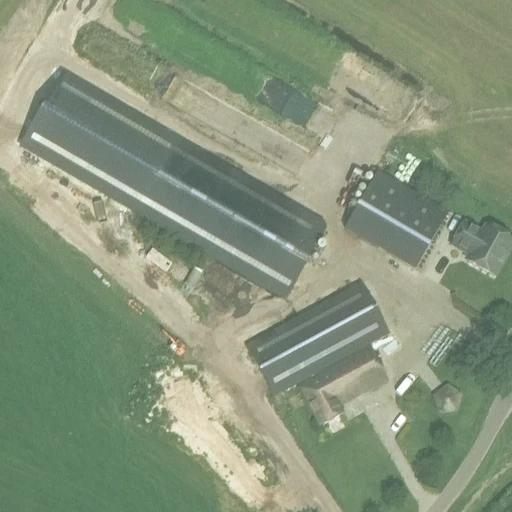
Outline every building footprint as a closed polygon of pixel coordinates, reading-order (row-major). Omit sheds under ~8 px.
[(24,146),(287,299),(329,226),(66,74),(24,146)] [(416,270),(448,213),(378,173),(345,230),(416,270)] [(484,233),(466,223),(453,247),(470,257),(468,262),(494,277),(511,245),(511,240),(487,227),(484,233)] [(391,336),(360,286),(281,326),(274,312),(242,328),(278,400),(301,389),(319,424),(342,413),(338,405),(387,381),(369,346),(391,336)] [(0,366),(185,474),(225,405),(38,297),(0,362),(0,366)] [(460,415),(469,392),(446,384),(438,406),(460,415)]
